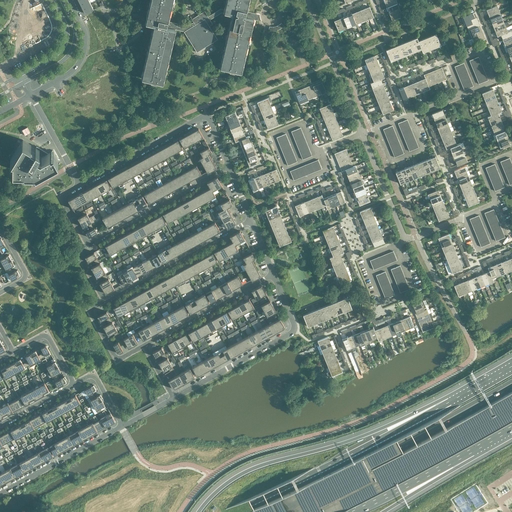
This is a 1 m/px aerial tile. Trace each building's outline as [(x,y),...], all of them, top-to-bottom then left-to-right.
[(91,5),(88,0),(81,4),(83,9),(91,5)] [(213,24),(210,20),(222,12),(224,13),(233,15),(221,68),(220,68),(241,73),(242,67),(253,20),(254,20),(247,18),(249,12),(247,11),(246,11),(248,0),(227,0),(226,6),(225,6),(224,10),(221,9),(208,17),(205,11),(192,19),(194,22),(184,28),(177,26),(178,24),(168,21),(172,0),(151,0),(148,17),(150,17),(149,23),(146,23),(155,25),(142,78),(163,83),(175,29),(184,32),(196,51),(211,41),(212,43),(217,39),(209,26),(213,24)] [(399,7),(397,3),(387,7),(389,11),(399,7)] [(94,10),(91,5),(83,9),(85,14),(86,13),(94,10)] [(499,10),(497,6),(497,5),(486,10),(487,10),(489,14),(499,10)] [(374,17),(370,6),(369,7),(365,9),(369,18),(373,17),(374,17)] [(400,12),(399,7),(389,11),(391,16),(400,12)] [(369,18),(365,9),(361,11),(365,20),(369,18)] [(500,15),(499,10),(489,14),(491,19),(500,15)] [(365,20),(361,11),(356,12),(360,22),(365,20)] [(360,22),(356,12),(352,14),(356,24),(360,22)] [(403,16),(402,16),(400,12),(391,16),(392,20),(392,21),(403,16)] [(471,19),(476,17),(474,13),(475,13),(475,12),(463,17),(464,17),(467,26),(472,24),(471,19)] [(356,24),(352,14),(348,16),(352,26),(356,24)] [(502,19),(500,15),(491,19),(492,23),(502,19)] [(352,26),(348,16),(343,18),(347,27),(352,26)] [(480,26),(476,17),(471,19),(472,24),(467,26),(469,30),(480,26)] [(347,27),(343,18),(339,19),(343,29),(347,27)] [(343,29),(339,19),(335,21),(334,21),(338,31),(339,31),(343,29)] [(504,23),(502,19),(492,23),(494,27),(504,23)] [(506,28),(504,23),(494,27),(496,32),(506,28)] [(478,37),(476,32),(481,30),(480,26),(469,30),(472,39),(478,37)] [(507,32),(506,28),(496,32),(498,36),(497,36),(501,35),(507,32)] [(485,39),(482,32),(481,30),(476,32),(478,37),(472,39),(474,43),(474,44),(486,39),(485,39)] [(511,35),(511,33),(511,31),(511,30),(507,32),(501,35),(503,39),(511,35)] [(441,45),(438,39),(436,33),(436,34),(432,36),(436,47),(440,45),(441,45)] [(289,36),(292,44),(299,42),(296,34),(289,36)] [(511,40),(511,35),(503,39),(505,43),(511,40)] [(436,47),(432,36),(427,38),(432,48),(436,47)] [(421,48),(418,41),(419,41),(417,37),(417,38),(413,39),(417,50),(421,48)] [(432,48),(427,38),(423,39),(427,50),(432,48)] [(417,50),(413,39),(408,41),(413,52),(417,50)] [(423,39),(419,41),(418,41),(421,48),(423,52),(427,50),(423,39)] [(413,52),(408,41),(404,43),(408,54),(413,52)] [(408,54),(404,43),(400,45),(404,55),(408,54)] [(404,55),(400,45),(395,47),(400,57),(404,55)] [(400,57),(395,47),(391,48),(395,59),(400,57)] [(395,59),(391,48),(387,50),(386,50),(391,61),(395,59)] [(453,61),(451,56),(449,52),(444,55),(448,63),(453,61)] [(377,60),(375,56),(376,56),(375,55),(365,60),(367,64),(377,60)] [(478,55),(468,59),(479,83),(488,80),(478,55)] [(379,65),(377,60),(367,64),(369,68),(379,65)] [(463,61),(454,65),(464,89),(473,85),(463,61)] [(380,69),(379,65),(369,68),(371,73),(380,69)] [(447,79),(442,68),(441,68),(442,68),(437,70),(442,81),(446,79),(447,79)] [(382,73),(380,69),(371,73),(372,77),(382,73)] [(442,81),(437,70),(433,72),(437,82),(442,81)] [(437,82),(433,72),(429,73),(433,84),(437,82)] [(384,78),(384,77),(382,73),(372,77),(374,81),(374,82),(380,79),(384,78)] [(433,84),(429,73),(424,75),(425,79),(426,79),(429,86),(433,84)] [(382,84),(380,79),(374,82),(374,81),(370,83),(371,83),(373,87),(382,84)] [(430,89),(429,86),(426,79),(425,79),(421,80),(425,90),(429,88),(430,89)] [(425,90),(421,80),(417,82),(421,92),(425,90)] [(326,93),(322,81),(321,81),(321,82),(313,85),(315,90),(319,89),(321,94),(326,92),(326,93)] [(421,92),(417,82),(412,84),(416,94),(421,92)] [(384,88),(382,84),(373,87),(374,92),(384,88)] [(416,94),(412,84),(408,86),(412,95),(416,94)] [(321,94),(319,89),(315,90),(313,85),(308,87),(313,97),(321,94)] [(412,95),(408,86),(404,88),(408,97),(412,95)] [(313,97),(308,87),(300,90),(302,96),(306,94),(308,99),(313,97)] [(386,92),(384,88),(374,92),(376,96),(386,92)] [(408,97),(404,88),(400,89),(399,89),(403,100),(404,99),(403,99),(408,97)] [(494,94),(492,90),(493,90),(493,89),(482,93),(482,94),(483,94),(484,98),(494,94)] [(308,99),(306,94),(302,96),(300,90),(295,92),(300,103),(308,99)] [(388,97),(386,92),(376,96),(378,101),(388,97)] [(496,98),(494,94),(484,98),(486,102),(496,98)] [(389,101),(388,97),(378,101),(380,105),(389,101)] [(269,103),(268,98),(257,102),(258,102),(260,107),(269,103)] [(498,103),(496,98),(486,102),(488,107),(498,103)] [(391,105),(389,101),(380,105),(381,109),(391,105)] [(271,107),(269,103),(260,107),(261,111),(271,107)] [(499,107),(498,103),(488,107),(490,111),(499,107)] [(332,109),(330,105),(331,104),(330,104),(320,108),(320,109),(320,108),(322,113),(332,109)] [(393,110),(393,109),(393,110),(391,105),(381,109),(383,113),(383,114),(393,110)] [(273,111),(271,107),(261,111),(263,115),(273,111)] [(502,111),(501,111),(499,107),(490,111),(491,115),(492,116),(498,113),(502,111)] [(333,113),(332,109),(322,113),(324,117),(333,113)] [(444,114),(442,110),(443,110),(442,109),(432,114),(434,118),(444,114)] [(235,111),(225,115),(225,116),(225,115),(227,120),(237,116),(235,112),(236,111),(235,111)] [(275,116),(273,111),(263,115),(265,120),(275,116)] [(335,118),(333,113),(324,117),(326,121),(335,118)] [(500,117),(498,113),(492,116),(491,115),(488,117),(490,121),(500,117)] [(446,119),(444,114),(434,118),(436,123),(446,119)] [(238,120),(237,116),(227,120),(229,124),(238,120)] [(276,120),(275,116),(265,120),(267,124),(276,120)] [(501,122),(500,117),(490,121),(492,126),(501,122)] [(337,122),(335,118),(326,121),(327,126),(337,122)] [(407,119),(398,123),(410,151),(419,147),(407,119)] [(447,123),(446,119),(436,123),(438,127),(447,123)] [(240,124),(238,120),(229,124),(231,128),(240,124)] [(279,124),(278,124),(276,120),(267,124),(268,128),(268,129),(279,124)] [(339,126),(337,122),(327,126),(329,130),(339,126)] [(503,126),(501,122),(492,126),(493,130),(503,126)] [(449,127),(447,123),(438,127),(439,131),(449,127)] [(242,129),(240,124),(231,128),(232,133),(242,129)] [(393,125),(384,128),(395,157),(404,153),(393,125)] [(340,130),(339,126),(329,130),(331,134),(340,130)] [(505,130),(503,126),(493,130),(495,134),(505,130)] [(22,130),(23,131),(25,135),(30,132),(27,127),(22,130)] [(301,127),(291,131),(303,158),(312,154),(301,127)] [(451,132),(449,127),(439,131),(441,136),(451,132)] [(203,137),(198,128),(193,131),(198,140),(203,137)] [(244,133),(242,129),(232,133),(234,137),(244,133)] [(343,135),(343,134),(342,135),(340,130),(331,134),(332,139),(343,135)] [(507,135),(505,130),(495,134),(497,139),(507,135)] [(198,140),(193,131),(189,134),(194,143),(198,140)] [(453,136),(451,132),(441,136),(443,140),(453,136)] [(239,140),(246,137),(244,133),(234,137),(236,141),(235,142),(236,142),(239,140)] [(286,133),(276,137),(288,164),(297,161),(286,133)] [(194,143),(189,134),(184,136),(189,145),(194,143)] [(508,139),(507,135),(497,139),(499,143),(508,139)] [(189,145),(184,136),(179,139),(184,148),(189,145)] [(251,141),(249,136),(250,136),(249,136),(246,137),(239,140),(241,145),(251,141)] [(454,140),(453,136),(443,140),(445,144),(454,140)] [(511,144),(511,143),(510,143),(508,139),(499,143),(500,147),(500,148),(511,144)] [(58,161),(53,150),(47,153),(39,149),(40,149),(36,147),(23,140),(22,141),(20,145),(18,143),(17,147),(18,148),(12,158),(12,159),(13,159),(13,170),(24,170),(24,171),(35,172),(35,173),(36,173),(57,161),(58,161)] [(183,149),(178,140),(173,142),(178,151),(183,149)] [(450,147),(456,145),(454,140),(445,144),(446,149),(450,148),(450,147)] [(253,145),(251,141),(241,145),(243,149),(253,145)] [(178,151),(173,142),(169,145),(174,153),(178,151)] [(462,148),(460,144),(460,143),(456,145),(450,147),(450,148),(452,152),(462,148)] [(174,153),(169,145),(165,147),(170,156),(174,153)] [(254,149),(253,145),(243,149),(245,153),(254,149)] [(170,156),(165,147),(161,149),(165,158),(170,156)] [(212,152),(210,149),(209,147),(200,152),(202,156),(199,158),(200,159),(209,154),(212,152)] [(463,152),(462,148),(452,152),(454,156),(463,152)] [(165,158),(161,149),(156,151),(161,160),(165,158)] [(256,154),(254,149),(245,153),(247,158),(256,154)] [(347,154),(346,149),(334,154),(335,154),(337,158),(347,154)] [(161,160),(156,151),(152,154),(157,163),(161,160)] [(465,157),(463,152),(454,156),(455,161),(465,157)] [(157,163),(152,154),(148,156),(153,165),(157,163)] [(211,159),(210,156),(209,154),(200,159),(202,163),(211,159)] [(258,158),(256,154),(247,158),(248,162),(258,158)] [(339,162),(349,158),(347,154),(337,158),(339,162)] [(153,165),(148,156),(144,158),(149,167),(153,165)] [(440,168),(435,156),(435,157),(431,158),(435,169),(439,167),(440,168)] [(468,161),(467,161),(465,157),(455,161),(457,165),(468,161)] [(511,163),(509,157),(500,161),(510,184),(511,182),(511,163)] [(149,167),(144,158),(139,161),(144,170),(149,167)] [(260,163),(260,162),(258,158),(248,162),(250,166),(250,167),(260,163)] [(351,162),(349,158),(339,162),(340,167),(351,162)] [(435,169),(431,158),(426,160),(431,171),(435,169)] [(205,168),(214,163),(211,159),(202,163),(205,168)] [(318,159),(290,170),(294,179),(322,168),(318,159)] [(431,171),(426,160),(422,162),(426,173),(431,171)] [(144,170),(139,161),(135,163),(140,172),(144,170)] [(353,167),(351,162),(340,167),(342,171),(342,172),(346,170),(353,167)] [(426,173),(422,162),(418,164),(422,174),(426,173)] [(140,172),(135,163),(131,165),(136,174),(140,172)] [(216,168),(215,165),(214,163),(205,168),(208,173),(216,168)] [(495,163),(486,167),(495,190),(504,186),(495,163)] [(422,174),(418,164),(413,165),(418,176),(422,174)] [(136,174),(131,165),(127,168),(132,177),(136,174)] [(418,176),(413,165),(409,167),(413,178),(418,176)] [(201,175),(199,171),(197,166),(192,169),(196,178),(201,175)] [(357,170),(355,166),(356,166),(353,167),(346,170),(347,174),(357,170)] [(466,171),(464,167),(465,167),(465,166),(454,171),(455,171),(456,175),(466,171)] [(413,178),(409,167),(405,169),(409,180),(413,178)] [(132,177),(127,168),(122,170),(125,176),(130,173),(131,177),(132,177)] [(196,178),(192,169),(187,171),(192,180),(196,178)] [(280,180),(276,169),(276,170),(272,171),(276,181),(280,179),(280,180)] [(409,180),(405,169),(400,171),(405,181),(409,180)] [(359,175),(357,170),(347,174),(349,179),(359,175)] [(192,180),(187,171),(182,174),(187,183),(192,180)] [(276,181),(272,171),(267,173),(271,183),(276,181)] [(405,181),(400,171),(396,172),(395,172),(400,184),(401,184),(400,183),(405,181)] [(468,176),(466,171),(456,175),(458,180),(468,176)] [(116,181),(118,184),(131,177),(130,173),(125,176),(120,178),(116,181)] [(271,183),(267,173),(263,175),(267,185),(271,183)] [(187,183),(182,174),(177,177),(182,186),(187,183)] [(267,185),(263,175),(259,177),(262,186),(267,185)] [(361,179),(359,175),(349,179),(351,183),(361,179)] [(118,184),(113,176),(108,178),(113,187),(118,184)] [(470,180),(468,176),(458,180),(460,184),(470,180)] [(182,186),(177,177),(173,179),(177,188),(182,186)] [(222,186),(219,180),(217,177),(212,180),(217,188),(222,186)] [(262,186),(259,177),(254,178),(258,188),(262,186)] [(258,188),(254,178),(250,180),(249,180),(254,190),(258,188)] [(111,188),(107,179),(106,179),(101,182),(106,191),(111,188)] [(177,188),(173,179),(168,182),(173,191),(177,188)] [(362,183),(361,179),(351,183),(353,187),(362,183)] [(217,188),(212,180),(208,182),(213,191),(217,188)] [(471,184),(470,180),(460,184),(462,188),(471,184)] [(106,191),(101,182),(97,184),(102,193),(106,191)] [(173,191),(168,182),(163,184),(168,193),(173,191)] [(215,196),(213,191),(208,182),(207,182),(210,188),(206,190),(210,199),(215,196)] [(364,188),(362,183),(353,187),(355,192),(364,188)] [(102,193),(97,184),(92,187),(97,196),(102,193)] [(168,193),(163,184),(158,187),(163,196),(168,193)] [(473,189),(471,184),(462,188),(463,193),(473,189)] [(97,196),(92,187),(87,190),(92,199),(97,196)] [(163,196),(158,187),(154,190),(159,199),(163,196)] [(366,192),(364,188),(355,192),(356,196),(366,192)] [(475,193),(473,189),(463,193),(465,197),(475,193)] [(92,199),(87,190),(83,192),(87,201),(92,199)] [(159,199),(154,190),(149,192),(154,201),(159,199)] [(210,199),(206,190),(201,193),(206,202),(210,199)] [(440,195),(438,190),(439,190),(438,190),(428,194),(428,195),(428,194),(430,199),(440,195)] [(345,202),(342,195),(341,191),(340,191),(341,192),(336,193),(340,203),(345,201),(345,202)] [(87,201),(83,192),(78,195),(83,204),(87,201)] [(154,201),(149,192),(144,195),(149,204),(154,201)] [(368,196),(366,192),(356,196),(358,200),(368,196)] [(206,202),(201,193),(196,196),(201,204),(206,202)] [(340,203),(336,193),(332,195),(336,205),(340,203)] [(477,197),(475,193),(465,197),(467,201),(477,197)] [(83,204),(78,195),(73,197),(78,206),(83,204)] [(326,205),(323,199),(322,195),(321,195),(322,195),(317,197),(321,207),(326,205)] [(336,205),(332,195),(328,197),(332,207),(336,205)] [(442,199),(440,195),(430,199),(432,203),(442,199)] [(144,200),(142,196),(129,204),(130,207),(135,204),(137,208),(138,209),(138,208),(139,210),(142,208),(139,202),(144,200)] [(143,196),(142,196),(144,200),(139,202),(142,208),(148,205),(143,196)] [(201,204),(196,196),(191,198),(196,207),(201,204)] [(370,201),(370,200),(369,201),(368,196),(358,200),(360,205),(359,205),(370,201)] [(78,206),(73,197),(68,200),(73,209),(78,206)] [(321,207),(317,197),(313,199),(317,209),(321,207)] [(332,207),(328,197),(323,199),(326,205),(327,209),(328,209),(327,208),(332,207)] [(479,202),(479,201),(478,202),(477,197),(467,201),(469,206),(468,206),(479,202)] [(196,207),(191,198),(187,201),(191,210),(196,207)] [(232,205),(231,201),(229,199),(220,204),(223,209),(218,212),(218,213),(227,208),(232,205)] [(317,209),(313,199),(309,201),(313,210),(317,209)] [(443,203),(442,199),(432,203),(434,207),(443,203)] [(191,210),(187,201),(182,203),(187,212),(191,210)] [(313,210),(309,201),(304,202),(308,212),(313,210)] [(308,212),(304,202),(300,204),(304,214),(308,212)] [(187,212),(182,203),(177,206),(182,215),(187,212)] [(445,208),(443,203),(434,207),(435,212),(445,208)] [(133,212),(128,204),(123,206),(128,215),(133,212)] [(138,209),(137,208),(135,204),(130,207),(129,204),(128,204),(133,212),(139,210),(138,208),(138,209)] [(304,214),(300,204),(296,206),(296,205),(295,206),(299,216),(300,216),(304,214)] [(278,210),(276,206),(277,206),(277,205),(265,210),(266,210),(268,215),(278,210)] [(128,215),(123,206),(118,209),(123,218),(128,215)] [(182,215),(177,206),(172,209),(177,217),(182,215)] [(372,212),(370,208),(371,208),(370,207),(360,211),(360,212),(362,216),(372,212)] [(221,218),(230,213),(227,208),(218,213),(221,218)] [(447,212),(445,208),(435,212),(437,216),(447,212)] [(494,208),(485,212),(496,240),(506,237),(494,208)] [(123,218),(118,209),(113,212),(118,221),(123,218)] [(177,217),(172,209),(168,211),(173,220),(177,217)] [(81,212),(81,213),(83,215),(78,218),(80,222),(89,218),(85,210),(81,212)] [(269,219),(280,215),(278,210),(268,215),(269,219)] [(173,220),(168,211),(163,214),(168,223),(173,220)] [(118,221),(113,212),(108,215),(113,224),(118,221)] [(374,216),(372,212),(362,216),(364,220),(374,216)] [(449,216),(447,212),(437,216),(439,220),(438,220),(439,221),(449,216)] [(233,218),(231,215),(230,213),(221,218),(224,223),(233,218)] [(113,224),(108,215),(102,218),(107,227),(113,224)] [(166,224),(161,215),(156,217),(161,226),(166,224)] [(282,219),(280,215),(269,219),(271,223),(282,219)] [(479,215),(470,218),(481,247),(490,243),(479,215)] [(375,221),(374,216),(364,220),(366,225),(375,221)] [(161,226),(156,217),(152,220),(155,225),(159,223),(161,226)] [(93,225),(89,218),(80,222),(83,227),(88,224),(89,227),(93,225)] [(236,223),(234,220),(233,218),(224,223),(227,228),(236,223)] [(283,223),(282,219),(271,223),(273,228),(283,223)] [(377,225),(375,221),(366,225),(367,229),(377,225)] [(215,222),(210,225),(215,233),(220,231),(215,222)] [(147,234),(161,226),(159,223),(155,225),(150,228),(146,230),(147,234)] [(285,228),(283,223),(273,228),(275,232),(285,228)] [(97,232),(93,225),(89,227),(91,230),(86,232),(88,237),(94,234),(94,235),(97,234),(96,233),(97,232)] [(147,234),(142,225),(137,228),(142,237),(147,234)] [(215,233),(210,225),(206,227),(211,236),(215,233)] [(379,229),(377,225),(367,229),(369,233),(379,229)] [(334,231),(333,227),(333,226),(322,230),(323,231),(323,230),(325,235),(334,231)] [(211,236),(206,227),(202,229),(207,238),(211,236)] [(142,237),(137,228),(132,231),(137,240),(142,237)] [(287,232),(285,228),(275,232),(276,236),(287,232)] [(207,238),(202,229),(198,231),(203,240),(207,238)] [(381,234),(379,229),(369,233),(371,238),(381,234)] [(137,240),(132,231),(126,234),(131,243),(137,240)] [(203,240),(198,231),(194,234),(199,243),(203,240)] [(245,239),(242,235),(240,231),(235,233),(240,242),(245,239)] [(336,235),(334,231),(325,235),(327,239),(336,235)] [(289,236),(287,232),(276,236),(278,241),(289,236)] [(240,242),(235,233),(230,236),(235,245),(240,242)] [(131,243),(126,234),(121,237),(126,246),(131,243)] [(199,243),(194,234),(190,236),(194,245),(199,243)] [(382,238),(381,234),(371,238),(373,242),(382,238)] [(450,238),(448,234),(449,234),(438,238),(439,238),(440,242),(450,238)] [(338,239),(336,235),(327,239),(328,243),(338,239)] [(194,245),(190,236),(185,238),(190,247),(194,245)] [(238,250),(235,245),(230,236),(233,242),(228,244),(233,253),(238,250)] [(280,245),(291,241),(291,240),(290,241),(289,236),(278,241),(280,245),(279,245),(280,245)] [(126,246),(121,237),(116,240),(121,249),(126,246)] [(190,247),(185,238),(181,241),(186,250),(190,247)] [(385,243),(385,242),(384,242),(382,238),(373,242),(374,246),(374,247),(385,243)] [(452,243),(450,238),(440,242),(442,247),(452,243)] [(340,244),(338,239),(328,243),(330,248),(340,244)] [(121,249),(116,240),(111,243),(116,251),(121,249)] [(186,250),(181,241),(177,243),(182,252),(186,250)] [(116,251),(111,243),(105,246),(110,255),(116,251)] [(182,252),(177,243),(172,246),(177,255),(182,252)] [(454,247),(452,243),(442,247),(444,251),(454,247)] [(233,253),(228,244),(223,247),(228,255),(233,253)] [(342,248),(340,244),(330,248),(332,252),(342,248)] [(174,249),(172,246),(158,253),(160,257),(165,254),(167,259),(168,258),(168,259),(172,257),(169,252),(174,249)] [(177,255),(172,246),(174,249),(169,252),(172,257),(177,255)] [(228,255),(223,247),(219,249),(224,258),(228,255)] [(455,251),(454,247),(444,251),(446,255),(455,251)] [(344,253),(344,252),(343,252),(342,248),(332,252),(334,256),(334,257),(340,254),(344,253)] [(224,258),(219,249),(214,252),(219,261),(224,258)] [(98,260),(94,252),(93,252),(92,251),(90,253),(91,254),(85,257),(88,262),(93,259),(95,262),(98,260)] [(370,260),(374,269),(397,260),(394,251),(370,260)] [(457,256),(455,251),(446,255),(447,260),(457,256)] [(160,257),(158,253),(158,254),(163,263),(168,259),(168,258),(167,259),(165,254),(160,257)] [(217,262),(213,253),(208,255),(212,264),(217,262)] [(255,258),(253,255),(252,253),(243,258),(246,263),(243,264),(243,265),(252,260),(255,258)] [(0,255),(0,259),(3,264),(11,260),(8,254),(4,257),(3,254),(0,255)] [(156,254),(151,257),(156,266),(161,263),(156,254)] [(342,258),(340,254),(334,257),(334,256),(330,258),(332,262),(342,258)] [(212,264),(208,255),(203,258),(209,269),(208,267),(212,264)] [(459,260),(457,256),(447,260),(449,264),(459,260)] [(156,266),(151,257),(147,260),(152,269),(156,266)] [(209,269),(203,258),(198,261),(204,272),(209,269)] [(343,263),(342,258),(332,262),(334,267),(343,263)] [(11,260),(3,264),(7,272),(11,270),(10,267),(15,264),(14,261),(13,262),(11,260)] [(94,273),(103,268),(98,260),(95,262),(96,265),(91,268),(94,273)] [(152,269),(147,260),(142,262),(147,271),(152,269)] [(255,265),(253,262),(252,260),(243,265),(246,270),(255,265)] [(461,265),(459,260),(449,264),(451,268),(461,265)] [(204,272),(198,261),(193,263),(198,272),(203,270),(204,272)] [(510,271),(506,261),(501,263),(505,273),(510,271)] [(147,271),(142,262),(137,265),(142,274),(147,271)] [(198,272),(193,263),(189,266),(194,275),(198,272)] [(345,267),(343,263),(334,267),(336,271),(345,267)] [(505,273),(501,263),(497,265),(501,274),(505,273)] [(400,264),(391,268),(400,292),(410,288),(400,264)] [(142,274),(137,265),(132,268),(137,277),(142,274)] [(258,271),(256,267),(255,265),(246,270),(249,276),(258,271)] [(463,269),(462,269),(461,265),(451,268),(453,273),(452,273),(463,269)] [(501,274),(497,265),(493,266),(496,276),(501,274)] [(194,275),(189,266),(184,268),(189,277),(194,275)] [(496,276),(493,266),(488,268),(489,272),(490,272),(492,278),(496,276)] [(347,272),(345,267),(336,271),(337,276),(347,272)] [(107,275),(103,268),(94,273),(97,278),(102,275),(103,278),(107,275)] [(137,277),(132,268),(128,270),(133,279),(137,277)] [(189,277),(184,268),(179,271),(182,276),(187,274),(189,278),(189,277)] [(13,272),(11,270),(7,272),(11,280),(20,275),(17,270),(13,272)] [(133,279),(128,270),(123,273),(128,282),(133,279)] [(385,270),(376,274),(385,298),(395,294),(385,270)] [(261,276),(259,272),(258,271),(249,276),(252,281),(261,276)] [(349,276),(347,272),(337,276),(339,280),(349,276)] [(490,272),(489,272),(485,273),(489,283),(493,281),(493,282),(494,282),(492,278),(490,272)] [(128,282),(123,273),(118,276),(123,284),(128,282)] [(489,283),(485,273),(481,275),(485,285),(489,283)] [(173,282),(175,285),(189,278),(187,274),(182,276),(177,279),(173,282)] [(103,288),(111,283),(107,275),(103,278),(105,280),(100,283),(103,288)] [(485,285),(481,275),(476,277),(480,287),(485,285)] [(175,285),(170,276),(165,279),(170,288),(175,285)] [(238,276),(232,279),(237,288),(243,285),(238,276)] [(351,280),(350,280),(349,276),(339,280),(341,284),(340,284),(340,285),(351,280)] [(480,287),(476,277),(472,279),(476,288),(480,287)] [(170,288),(165,279),(160,282),(165,290),(170,288)] [(237,288),(232,279),(227,282),(232,290),(237,288)] [(476,288),(472,279),(468,280),(472,290),(476,288)] [(472,290),(468,280),(463,282),(467,292),(472,290)] [(165,290),(160,282),(155,284),(160,293),(165,290)] [(232,290),(227,282),(222,285),(227,293),(232,290)] [(467,292),(463,282),(459,284),(463,294),(467,292)] [(114,289),(111,283),(103,288),(105,294),(114,289)] [(160,293),(155,284),(150,287),(155,296),(160,293)] [(463,294),(459,284),(455,286),(454,285),(458,296),(459,296),(459,295),(463,294)] [(227,293),(222,285),(217,287),(222,296),(227,293)] [(266,294),(264,290),(261,285),(256,288),(261,297),(266,294)] [(155,296),(150,287),(145,290),(150,299),(155,296)] [(222,296),(217,287),(211,290),(216,299),(222,296)] [(261,297),(256,288),(251,291),(256,299),(261,297)] [(150,299),(145,290),(140,293),(145,302),(150,299)] [(216,299),(211,290),(206,293),(211,302),(216,299)] [(145,302),(140,293),(134,296),(139,305),(145,302)] [(205,294),(200,297),(205,306),(209,303),(205,294)] [(139,305),(134,296),(129,299),(134,308),(139,305)] [(188,308),(192,305),(195,310),(195,309),(196,310),(199,308),(196,303),(201,300),(199,297),(186,304),(188,308)] [(205,306),(200,297),(199,297),(201,300),(196,303),(199,308),(205,306)] [(352,308),(347,297),(343,299),(347,310),(351,308),(351,309),(352,308)] [(134,308),(129,299),(124,302),(129,310),(134,308)] [(254,308),(249,299),(244,302),(248,311),(254,308)] [(347,310),(343,299),(338,301),(343,312),(347,310)] [(264,311),(273,306),(270,300),(261,305),(264,311)] [(343,312),(338,301),(334,303),(338,313),(343,312)] [(425,305),(423,301),(424,301),(423,301),(412,305),(412,306),(412,305),(414,310),(425,305)] [(129,310),(124,302),(119,304),(124,313),(129,310)] [(248,311),(244,302),(238,305),(243,314),(248,311)] [(338,313),(334,303),(330,304),(334,315),(338,313)] [(124,313),(119,304),(113,308),(118,316),(124,313)] [(195,310),(192,305),(188,308),(186,304),(185,305),(190,314),(196,310),(195,309),(195,310)] [(334,315),(330,304),(325,306),(330,317),(334,315)] [(243,314),(238,305),(233,308),(238,316),(243,314)] [(427,310),(425,305),(414,310),(416,314),(427,310)] [(184,306),(179,308),(184,317),(189,314),(184,306)] [(267,316),(276,311),(273,306),(264,311),(267,316)] [(330,317),(325,306),(321,308),(325,319),(330,317)] [(184,317),(179,308),(174,311),(179,320),(184,317)] [(238,316),(233,308),(228,311),(232,319),(238,316)] [(325,319),(321,308),(317,310),(321,320),(325,319)] [(321,320),(317,310),(312,311),(317,322),(321,320)] [(428,314),(427,310),(416,314),(418,318),(428,314)] [(111,319),(107,311),(106,312),(105,311),(102,312),(103,313),(98,316),(100,321),(105,318),(107,321),(111,319)] [(179,320),(174,311),(169,314),(174,323),(179,320)] [(231,320),(226,311),(221,314),(226,323),(231,320)] [(317,322),(312,311),(308,313),(312,324),(317,322)] [(312,324),(308,313),(304,315),(303,314),(303,315),(308,326),(312,324)] [(174,323),(169,314),(164,317),(169,326),(174,323)] [(226,323),(221,314),(217,317),(222,326),(226,323)] [(430,318),(428,314),(418,318),(419,323),(430,318)] [(414,327),(410,316),(409,316),(410,317),(405,318),(409,328),(413,326),(414,327)] [(169,326),(164,317),(158,320),(163,328),(169,326)] [(222,326),(217,317),(212,319),(217,328),(222,326)] [(409,328),(405,318),(401,320),(405,330),(409,328)] [(432,323),(430,318),(419,323),(421,327),(432,323)] [(115,326),(111,319),(107,321),(108,324),(103,326),(106,331),(115,326)] [(217,328),(212,319),(207,322),(210,327),(215,325),(216,328),(217,328)] [(285,327),(280,319),(275,322),(279,330),(285,327)] [(163,328),(158,320),(153,322),(158,331),(163,328)] [(405,330),(401,320),(397,322),(401,331),(405,330)] [(158,331),(153,322),(148,325),(153,334),(158,331)] [(279,330),(275,322),(269,324),(274,333),(279,330)] [(401,331),(397,322),(392,324),(396,333),(401,331)] [(423,332),(434,327),(432,323),(421,327),(423,331),(422,332),(423,332)] [(274,333),(269,324),(264,327),(269,336),(274,333)] [(396,333),(392,324),(388,325),(392,335),(396,333)] [(153,334),(148,325),(142,328),(147,337),(153,334)] [(201,332),(203,336),(216,328),(215,325),(210,327),(205,330),(201,332)] [(392,335),(388,325),(384,327),(387,337),(392,335)] [(119,333),(115,326),(106,331),(108,335),(113,333),(115,336),(119,333)] [(203,336),(198,327),(193,330),(198,339),(203,336)] [(269,336),(264,327),(259,330),(264,339),(269,336)] [(377,337),(375,331),(373,327),(369,329),(373,339),(377,337)] [(387,337),(384,327),(379,329),(383,339),(387,337)] [(147,337),(142,328),(135,332),(137,336),(140,335),(143,340),(147,337)] [(373,339),(369,329),(364,331),(368,340),(373,339)] [(383,339),(379,329),(375,331),(377,337),(379,341),(379,340),(383,339)] [(198,339),(193,330),(188,332),(193,341),(198,339)] [(264,339),(259,330),(254,333),(259,342),(264,339)] [(368,340),(364,331),(360,332),(364,342),(368,340)] [(135,338),(137,336),(135,332),(128,336),(133,345),(138,343),(135,338)] [(365,345),(364,342),(360,332),(356,334),(360,344),(361,346),(365,345)] [(192,342),(187,333),(182,336),(187,345),(192,342)] [(259,342),(254,333),(249,336),(253,345),(259,342)] [(360,344),(356,334),(351,336),(355,346),(360,344)] [(133,345),(128,336),(121,340),(123,344),(126,343),(128,348),(133,345)] [(187,345),(182,336),(177,338),(183,350),(183,349),(182,347),(187,345)] [(253,345),(249,336),(243,339),(248,347),(253,345)] [(330,341),(328,337),(328,336),(318,341),(320,345),(330,341)] [(355,346),(351,336),(347,338),(351,347),(355,346)] [(183,350),(177,338),(172,341),(178,352),(183,350)] [(351,347),(347,338),(343,339),(342,339),(347,350),(347,349),(351,347)] [(248,347),(243,339),(238,342),(243,350),(248,347)] [(123,344),(121,340),(113,344),(118,353),(123,351),(120,346),(123,344)] [(178,352),(172,341),(167,344),(172,353),(177,350),(178,352)] [(331,345),(330,341),(320,345),(322,349),(331,345)] [(243,350),(238,342),(233,344),(238,353),(243,350)] [(238,353),(233,344),(228,347),(233,356),(238,353)] [(43,353),(40,354),(42,358),(50,354),(45,345),(40,348),(43,353)] [(333,350),(331,345),(322,349),(323,354),(333,350)] [(166,355),(162,347),(161,348),(160,347),(158,348),(158,349),(153,352),(155,357),(160,354),(162,357),(166,355)] [(233,356),(228,347),(227,348),(229,351),(224,354),(227,359),(233,356)] [(227,348),(214,355),(215,358),(220,356),(223,360),(224,361),(227,359),(224,354),(229,351),(227,348)] [(335,354),(333,350),(323,354),(325,358),(335,354)] [(42,358),(40,354),(37,356),(35,351),(30,354),(34,362),(42,358)] [(27,361),(25,363),(27,367),(34,362),(30,354),(25,356),(27,361)] [(337,359),(335,354),(325,358),(327,362),(337,359)] [(170,362),(166,355),(162,357),(163,359),(158,362),(161,367),(170,362)] [(218,364),(213,355),(208,358),(213,367),(218,364)] [(215,358),(214,355),(213,355),(218,364),(224,361),(223,360),(220,356),(215,358)] [(213,367),(208,358),(203,361),(208,370),(213,367)] [(27,367),(25,363),(22,364),(19,359),(14,362),(19,371),(27,367)] [(338,363),(337,359),(327,362),(329,367),(338,363)] [(49,361),(44,364),(49,371),(57,367),(54,361),(50,364),(49,361)] [(208,370),(203,361),(197,364),(202,373),(208,370)] [(14,373),(19,371),(14,362),(10,365),(14,373)] [(174,369),(170,362),(161,367),(163,371),(168,368),(170,371),(174,369)] [(340,367),(338,363),(329,367),(330,371),(340,367)] [(202,373),(197,364),(192,367),(197,376),(202,373)] [(10,376),(14,373),(10,365),(5,367),(10,376)] [(5,379),(10,376),(5,367),(0,370),(5,379)] [(57,367),(49,371),(53,379),(57,377),(56,374),(60,372),(57,367)] [(343,372),(342,371),(340,367),(330,371),(332,375),(332,376),(343,372)] [(190,368),(184,371),(189,380),(195,377),(190,368)] [(189,380),(184,371),(179,374),(184,383),(189,380)] [(184,383),(179,374),(174,377),(179,386),(184,383)] [(59,379),(57,377),(53,379),(57,387),(66,382),(65,380),(66,379),(64,376),(59,379)] [(179,386),(174,377),(168,380),(173,389),(179,386)] [(44,394),(49,392),(44,383),(39,386),(44,394)] [(94,385),(85,389),(89,397),(94,395),(92,392),(96,390),(94,385)] [(39,397),(44,394),(39,386),(35,388),(39,397)] [(35,400),(39,397),(35,388),(30,391),(35,400)] [(30,402),(35,400),(30,391),(25,394),(30,402)] [(25,405),(30,402),(25,394),(20,396),(21,397),(25,405)] [(75,406),(80,403),(75,395),(70,397),(75,406)] [(93,405),(102,400),(99,395),(95,397),(94,395),(89,397),(93,405)] [(21,407),(25,405),(21,397),(17,400),(21,407)] [(70,408),(75,406),(70,397),(65,400),(70,408)] [(17,409),(21,407),(17,400),(13,402),(17,409)] [(66,411),(70,408),(65,400),(61,402),(66,411)] [(102,400),(93,405),(98,413),(102,410),(101,408),(105,405),(102,400)] [(13,412),(17,409),(13,402),(8,404),(13,412)] [(61,414),(66,411),(61,402),(56,405),(61,414)] [(3,406),(8,414),(10,413),(10,414),(13,413),(13,412),(8,404),(8,403),(3,406)] [(56,416),(61,414),(56,405),(51,408),(56,416)] [(51,419),(56,416),(51,408),(47,410),(51,419)] [(47,422),(51,419),(47,410),(42,413),(46,421),(47,422)] [(110,424),(115,421),(110,412),(106,414),(105,415),(110,424)] [(42,423),(46,421),(42,413),(38,415),(42,423)] [(38,425),(42,423),(38,415),(34,418),(38,425)] [(105,426),(110,424),(105,415),(104,416),(101,418),(101,419),(105,426)] [(34,428),(38,425),(34,418),(29,420),(34,428)] [(101,428),(105,426),(101,419),(98,420),(97,421),(101,428)] [(29,431),(34,429),(34,428),(29,420),(25,423),(29,431)] [(97,431),(101,428),(97,421),(96,421),(93,423),(97,431)] [(92,433),(97,431),(93,423),(92,422),(87,425),(92,433)] [(25,434),(29,431),(25,423),(20,425),(25,434)] [(20,436),(25,434),(20,425),(15,428),(20,436)] [(87,436),(92,433),(87,425),(83,428),(87,436)] [(15,439),(20,436),(15,428),(10,431),(15,438),(15,439)] [(83,439),(87,436),(83,428),(78,430),(83,439)] [(78,441),(83,439),(78,430),(73,433),(78,441)] [(10,440),(15,438),(10,431),(6,433),(10,440)] [(6,443),(10,440),(6,433),(2,435),(6,443)] [(73,444),(78,441),(73,433),(69,435),(73,444)] [(69,447),(73,444),(69,435),(64,438),(69,447)] [(64,438),(59,441),(64,449),(66,448),(66,449),(69,448),(69,447),(64,438)] [(59,452),(64,449),(59,441),(54,443),(59,452)] [(54,454),(59,452),(54,443),(50,446),(54,454)] [(48,458),(53,456),(48,447),(43,450),(48,458)] [(43,461),(48,458),(43,450),(38,452),(43,461)] [(38,463),(43,461),(38,452),(34,455),(38,463)] [(34,466),(38,463),(34,455),(29,457),(34,466)] [(29,457),(24,460),(29,469),(31,468),(32,469),(34,467),(34,466),(29,457)] [(24,471),(29,469),(24,460),(19,463),(24,471)] [(19,474),(24,471),(19,463),(15,465),(19,474)] [(15,477),(19,474),(15,465),(10,468),(15,477)] [(10,479),(15,477),(10,468),(5,471),(10,479)] [(5,482),(10,479),(5,471),(1,473),(5,482)]
